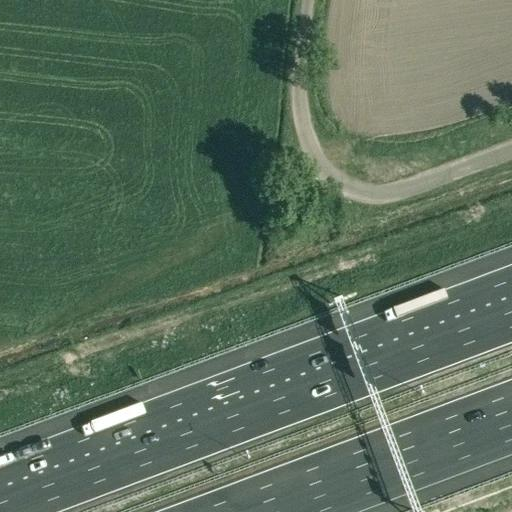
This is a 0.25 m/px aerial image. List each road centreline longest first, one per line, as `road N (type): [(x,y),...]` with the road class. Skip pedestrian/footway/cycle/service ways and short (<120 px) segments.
road 1 (motorway): [(511,318),(0,509)]
road 2 (unclassified): [(511,150),(393,193),(361,194),(330,179),(299,117),(306,0)]
road 3 (motorway): [(277,511),(511,423)]
